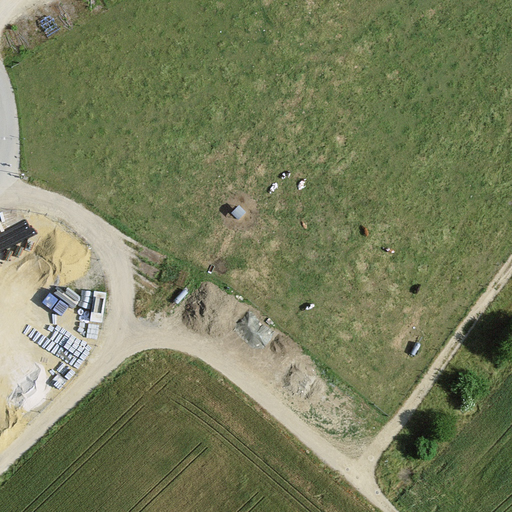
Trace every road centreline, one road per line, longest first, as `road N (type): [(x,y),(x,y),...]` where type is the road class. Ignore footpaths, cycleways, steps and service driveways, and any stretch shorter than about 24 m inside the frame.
road 1 (track): [(0,187),(69,208),(101,234),(121,268),(124,303),(112,343),(0,457)]
road 2 (motorway): [(0,205),(289,0)]
road 3 (track): [(511,262),(353,476),(393,511)]
road 4 (track): [(118,325),(209,353),(353,476)]
road 5 (motorway): [(187,0),(0,133)]
